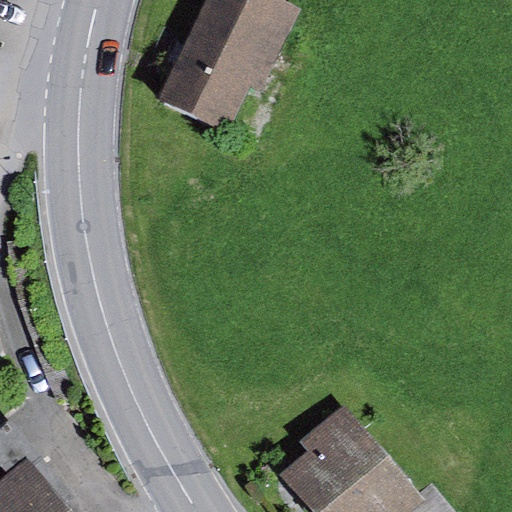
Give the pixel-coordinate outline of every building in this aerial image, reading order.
[(301,14),(272,0),(210,0),(161,103),(228,135),(251,88),(263,94),(301,14)] [(30,335),(54,398),(73,392),(39,315),(29,277),(23,242),(24,212),(30,183),(13,182),(6,203),(5,245),(12,292),(30,335)] [(0,433),(0,467),(11,480),(28,465),(33,470),(43,461),(12,424),(0,433)] [(429,511),(372,434),(304,484),(324,511),(429,511)] [(11,480),(0,489),(0,511),(68,511),(33,470),(28,465),(11,480)]
